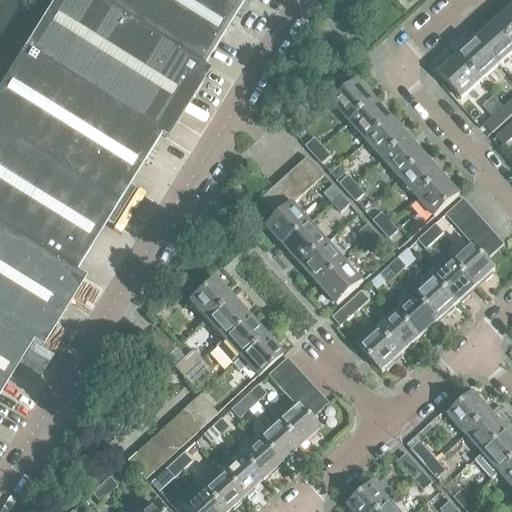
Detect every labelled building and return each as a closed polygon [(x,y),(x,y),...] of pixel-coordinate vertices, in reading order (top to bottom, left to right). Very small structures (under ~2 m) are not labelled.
[(98,0),(56,0),(26,50),(163,135),(162,136),(166,139),(183,112),(179,109),(189,92),(194,95),(210,70),(205,67),(98,0)] [(251,0),(98,0),(205,67),(237,16),(242,19),(253,1),(251,0)] [(511,8),(494,24),(511,43),(511,8)] [(511,43),(494,24),(475,41),(498,67),(511,54),(511,43)] [(475,41),(457,58),(480,83),(498,67),(475,41)] [(26,50),(0,91),(0,128),(125,207),(135,190),(130,187),(162,136),(163,135),(26,50)] [(480,83),(457,58),(438,74),(461,100),(480,83)] [(334,106),(351,126),(377,103),(360,83),(334,106)] [(511,100),(503,109),(511,118),(511,117),(511,100)] [(351,126),(368,145),(394,122),(377,103),(351,126)] [(511,118),(503,109),(484,125),(493,135),(511,118)] [(368,145),(385,164),(411,141),(394,122),(368,145)] [(511,142),(511,125),(497,139),(505,148),(511,142)] [(0,128),(0,224),(77,272),(109,222),(113,225),(125,207),(0,128)] [(385,164),(402,182),(427,159),(411,141),(385,164)] [(307,150),(315,158),(323,151),(315,142),(307,150)] [(323,151),(315,158),(323,167),(331,159),(323,151)] [(402,182),(419,201),(444,178),(427,159),(402,182)] [(309,160),(300,168),(317,187),(325,179),(309,160)] [(300,168),(292,175),(309,194),(317,187),(300,168)] [(292,175),(284,183),(301,201),(309,194),(292,175)] [(340,186),(349,196),(358,188),(349,178),(340,186)] [(444,178),(419,201),(435,220),(461,198),(444,178)] [(284,183),(275,191),(292,209),(294,207),(301,201),(284,183)] [(325,196),(333,206),(343,197),(334,188),(325,196)] [(358,188),(349,196),(356,204),(365,196),(358,188)] [(268,230),(285,249),(311,226),(294,207),(292,209),(275,191),(264,201),(280,219),(268,230)] [(343,197),(333,206),(341,215),(351,207),(343,197)] [(447,219),(455,227),(473,211),(465,203),(447,219)] [(455,227),(463,236),(481,221),(473,211),(455,227)] [(373,223),(383,233),(392,225),(383,215),(373,223)] [(463,236),(472,246),(489,230),(481,221),(463,236)] [(0,321),(33,343),(38,346),(55,318),(50,315),(60,299),(65,302),(82,275),(77,272),(0,224),(0,321)] [(392,225),(383,233),(390,241),(399,233),(392,225)] [(285,249),(303,269),(329,246),(311,226),(285,249)] [(359,235),(368,245),(377,236),(369,226),(359,235)] [(437,226),(427,235),(435,244),(445,235),(437,226)] [(472,246),(473,247),(480,255),(497,239),(489,230),(472,246)] [(435,244),(427,235),(419,242),(427,251),(435,244)] [(377,236),(368,245),(376,254),(385,245),(377,236)] [(497,239),(480,255),(488,264),(505,248),(497,239)] [(303,269),(320,288),(346,265),(329,246),(303,269)] [(473,247),(454,264),(477,290),(496,273),(488,264),(480,255),(473,247)] [(389,255),(383,248),(376,254),(382,261),(389,255)] [(399,260),(390,268),(398,278),(407,269),(399,260)] [(454,264),(435,281),(458,307),(477,290),(454,264)] [(346,265),(320,288),(338,308),(364,285),(346,265)] [(398,278),(390,268),(381,276),(389,285),(398,278)] [(435,281),(416,298),(439,324),(458,307),(435,281)] [(183,288),(190,295),(196,289),(190,282),(183,288)] [(189,305),(207,324),(232,301),(215,282),(189,305)] [(363,294),(353,303),(361,312),(371,303),(363,294)] [(416,298),(397,315),(421,341),(439,324),(416,298)] [(207,324),(223,342),(249,319),(232,301),(207,324)] [(361,312),(353,303),(334,320),(342,329),(361,312)] [(397,315),(379,332),(402,358),(421,341),(397,315)] [(233,367),(234,367),(266,339),(249,319),(223,342),(216,348),(233,367)] [(0,395),(33,343),(0,321),(0,395)] [(149,341),(166,360),(176,351),(159,332),(149,341)] [(402,358),(379,332),(359,349),(383,375),(402,358)] [(266,339),(234,367),(240,374),(246,368),(257,380),(282,357),(266,339)] [(175,369),(183,378),(202,361),(194,352),(175,369)] [(202,361),(183,378),(192,388),(211,371),(202,361)] [(268,378),(277,387),(296,370),(288,361),(268,378)] [(277,387),(285,396),(304,379),(296,370),(277,387)] [(285,396),(292,405),(312,387),(304,379),(285,396)] [(258,387),(249,396),(257,405),(266,396),(258,387)] [(292,405),(295,407),(301,413),(320,396),(312,387),(292,405)] [(257,405),(249,396),(240,404),(249,413),(257,405)] [(320,396),(301,413),(309,422),(328,405),(320,396)] [(449,419),(466,438),(491,415),(474,396),(449,419)] [(200,398),(190,407),(207,425),(217,416),(200,398)] [(190,407),(181,415),(197,433),(207,425),(190,407)] [(295,407),(276,425),(299,450),(318,432),(301,413),(295,407)] [(181,415),(172,423),(189,441),(197,433),(181,415)] [(466,438),(482,456),(508,433),(491,415),(466,438)] [(221,421),(211,430),(219,439),(229,430),(221,421)] [(172,423),(163,431),(180,449),(189,441),(172,423)] [(276,425),(257,442),(280,467),(299,450),(276,425)] [(219,439),(211,430),(203,437),(211,446),(219,439)] [(163,431),(154,440),(170,458),(180,449),(163,431)] [(492,481),(499,475),(511,462),(511,437),(508,433),(482,456),(476,462),(492,481)] [(154,440),(145,448),(161,466),(170,458),(154,440)] [(257,442),(238,459),(261,484),(280,467),(257,442)] [(412,452),(430,472),(439,464),(421,444),(412,452)] [(145,448),(136,455),(153,473),(161,466),(145,448)] [(153,473),(136,455),(127,463),(144,481),(153,473)] [(184,455),(174,464),(182,472),(192,464),(184,455)] [(398,464),(415,483),(424,475),(407,456),(398,464)] [(238,459),(219,475),(242,501),(261,484),(238,459)] [(511,462),(499,475),(511,489),(511,462)] [(182,472),(174,464),(166,471),(174,480),(182,472)] [(439,464),(430,472),(438,480),(446,473),(439,464)] [(123,466),(116,473),(122,480),(130,473),(123,466)] [(219,475),(201,492),(218,511),(229,511),(242,501),(219,475)] [(424,475),(415,483),(424,493),(433,485),(424,475)] [(110,480),(100,489),(108,497),(118,489),(110,480)] [(349,508),(351,511),(382,511),(391,505),(374,486),(349,508)] [(108,497),(100,489),(92,496),(101,504),(108,497)] [(218,511),(201,492),(182,509),(185,511),(218,511)] [(454,500),(462,508),(471,500),(463,492),(454,500)] [(471,500),(462,508),(465,511),(477,511),(480,510),(471,500)]
